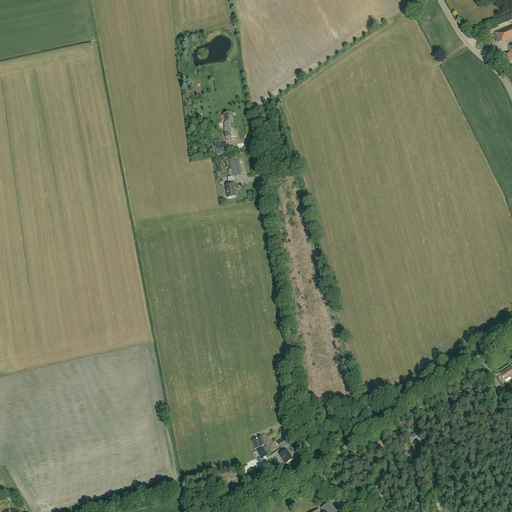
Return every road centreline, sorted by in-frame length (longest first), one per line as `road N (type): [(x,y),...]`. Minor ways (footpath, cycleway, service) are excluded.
road 1 (unclassified): [(311,472),(260,181)]
road 2 (unclassified): [(311,472),(511,335)]
